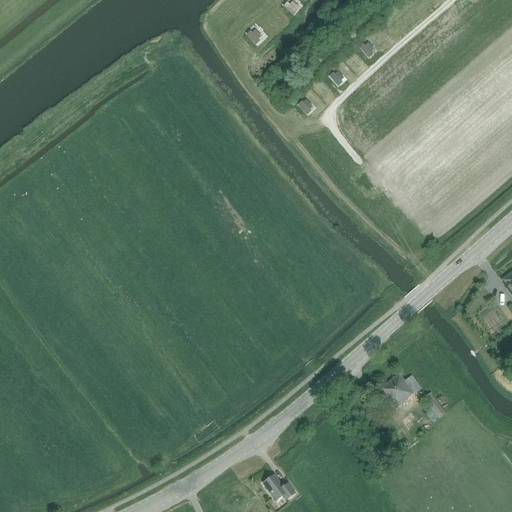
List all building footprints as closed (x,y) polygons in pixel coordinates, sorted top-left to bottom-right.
[(286,3),(282,7),(292,16),(296,12),(295,11),(298,8),(291,2),(288,5),(286,3)] [(254,31),(251,33),(250,32),(246,36),(255,45),(259,41),(257,39),(260,37),(254,31)] [(359,49),(368,59),(372,55),(370,52),(373,50),(368,44),(365,46),(364,45),(359,49)] [(297,106),(306,116),(310,112),(308,109),(311,107),(306,101),(303,104),(301,102),(297,106)] [(371,186),(370,184),(372,182),(367,176),(364,178),(363,177),(359,180),(367,190),(371,186)] [(511,273),(501,281),(511,296),(511,273)] [(415,395),(423,389),(413,376),(404,382),(399,375),(380,389),(396,409),(408,401),(407,400),(414,394),(415,395)] [(438,419),(445,413),(431,394),(423,400),(430,408),(424,412),(432,422),(437,418),(438,419)] [(448,406),(442,397),(437,400),(443,409),(448,406)] [(262,484),(276,503),(282,498),(286,502),(296,494),(288,483),(283,487),(274,475),(262,484)]
